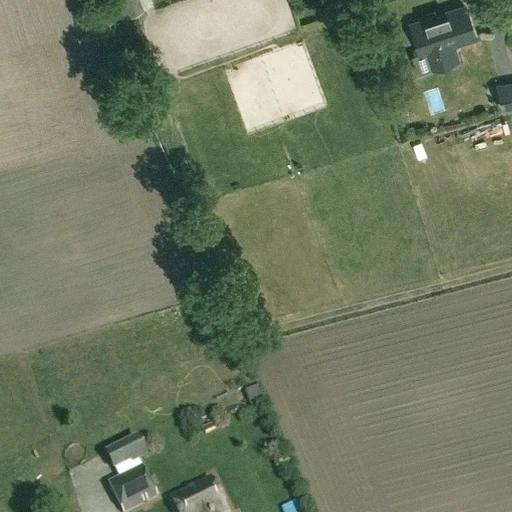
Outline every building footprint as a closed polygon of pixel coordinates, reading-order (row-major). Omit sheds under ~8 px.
[(114,0),(121,19),(143,10),(139,0),(114,0)] [(463,7),(410,24),(420,54),(412,57),(417,72),(431,68),(457,59),(451,44),(473,37),(463,7)] [(502,108),(511,106),(511,80),(497,83),(502,108)] [(137,439),(104,455),(113,474),(125,468),(130,465),(131,467),(136,464),(147,459),(139,443),(137,439)] [(125,468),(128,474),(107,485),(121,511),(128,511),(154,499),(136,464),(131,467),(130,465),(125,468)] [(224,511),(226,511),(210,481),(170,500),(176,511),(224,511)]
